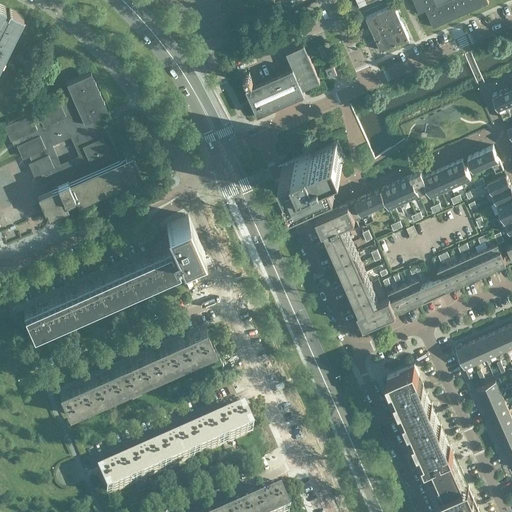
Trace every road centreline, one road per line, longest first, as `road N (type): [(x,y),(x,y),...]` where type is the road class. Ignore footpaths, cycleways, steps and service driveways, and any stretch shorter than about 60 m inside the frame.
road 1 (secondary): [(384,511),(223,153)]
road 2 (residential): [(257,137),(355,356)]
road 3 (residential): [(504,511),(422,324)]
road 4 (residential): [(53,374),(227,297)]
road 5 (residential): [(23,285),(145,229),(160,209),(187,195)]
road 6 (residential): [(92,462),(264,385)]
road 7 (secondary): [(223,153),(174,60),(120,0)]
road 8 (residential): [(355,356),(425,511)]
road 9 (residential): [(369,85),(511,23)]
road 10 (residential): [(183,511),(296,460)]
road 11 (residential): [(257,137),(369,85)]
